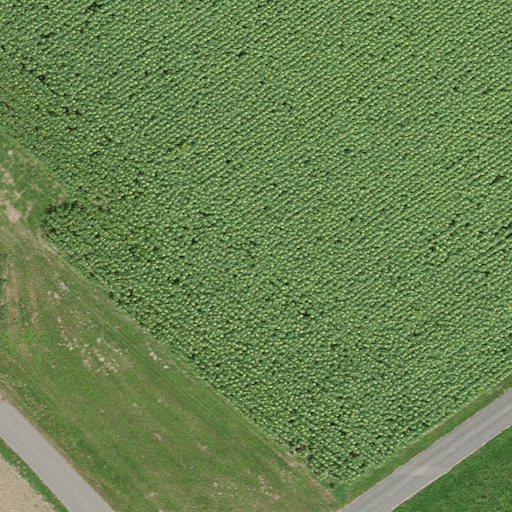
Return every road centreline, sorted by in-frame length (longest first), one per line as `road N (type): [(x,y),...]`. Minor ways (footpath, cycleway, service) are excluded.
road 1 (unclassified): [(511,404),(354,511)]
road 2 (unclassified): [(96,511),(0,429)]
